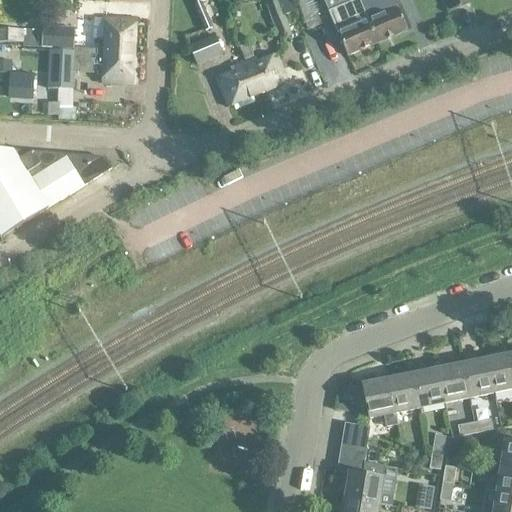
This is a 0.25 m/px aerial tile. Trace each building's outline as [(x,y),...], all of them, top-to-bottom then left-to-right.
[(194,5),(205,31),(212,28),(201,2),(205,1),(204,0),(195,0),(197,4),(194,5)] [(284,16),(296,12),(291,0),(275,0),(266,3),(280,41),(292,37),(284,16)] [(296,0),(308,31),(320,26),(310,0),(296,0)] [(446,0),(450,11),(470,4),(468,0),(446,0)] [(368,23),(377,45),(407,32),(394,1),(375,9),(379,18),(368,23)] [(49,49),(134,53),(136,21),(106,19),(105,41),(100,41),(99,51),(75,50),(76,29),(43,27),(42,31),(0,30),(0,43),(22,44),(22,48),(49,49)] [(377,45),(368,23),(357,27),(353,19),(334,27),(347,58),(377,45)] [(215,37),(189,47),(197,66),(222,55),(215,37)] [(244,60),(252,57),(248,46),(240,49),(244,60)] [(58,90),(72,90),(73,74),(93,75),(93,66),(103,67),(102,84),(133,86),(134,53),(49,49),(48,73),(48,90),(58,90)] [(255,60),(245,64),(246,67),(257,96),(288,84),(276,56),(256,64),(255,60)] [(0,73),(11,74),(11,64),(0,63),(0,73)] [(227,108),(257,96),(246,67),(245,64),(234,68),(236,72),(216,80),(227,108)] [(33,101),(33,95),(34,76),(10,75),(9,100),(33,101)] [(58,109),(58,105),(49,104),(48,116),(58,117),(58,120),(75,121),(76,109),(73,109),(58,109)] [(105,159),(33,154),(0,151),(0,238),(0,239),(48,210),(111,170),(105,159)] [(486,361),(493,395),(511,390),(511,362),(511,356),(486,361)] [(462,365),(469,400),(493,395),(486,361),(462,365)] [(437,371),(444,405),(469,400),(462,365),(437,371)] [(412,375),(419,410),(444,405),(437,371),(412,375)] [(388,380),(395,415),(419,410),(412,375),(388,380)] [(395,415),(388,380),(363,386),(370,420),(395,415)] [(474,424),(476,435),(493,431),(491,420),(474,424)] [(476,435),(474,424),(457,427),(460,438),(476,435)] [(345,425),(343,437),(368,441),(370,429),(345,425)] [(496,435),(462,440),(463,452),(498,447),(496,435)] [(435,436),(432,456),(442,458),(445,438),(435,436)] [(343,437),(341,448),(366,452),(368,441),(343,437)] [(511,444),(505,443),(501,469),(511,470),(511,444)] [(341,448),(339,460),(364,464),(366,452),(341,448)] [(440,471),(442,458),(432,456),(429,470),(440,471)] [(349,474),(345,499),(379,505),(383,480),(362,476),(364,464),(339,460),(337,472),(349,474)] [(442,484),(453,486),(456,469),(445,468),(442,484)] [(511,495),(511,470),(501,469),(497,493),(511,495)] [(453,486),(442,484),(439,501),(450,503),(453,486)] [(511,511),(511,495),(497,493),(493,511),(511,511)] [(345,499),(343,511),(378,511),(379,505),(345,499)]
